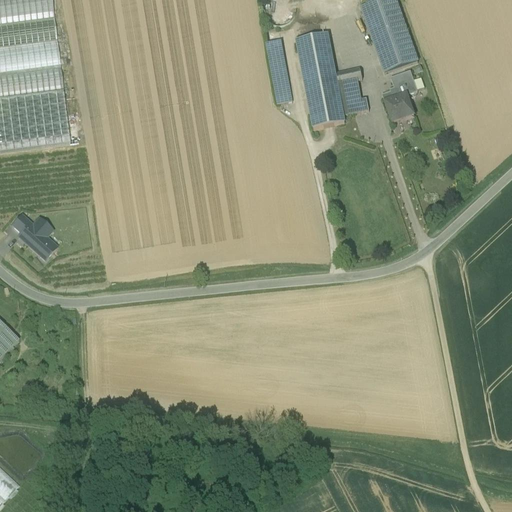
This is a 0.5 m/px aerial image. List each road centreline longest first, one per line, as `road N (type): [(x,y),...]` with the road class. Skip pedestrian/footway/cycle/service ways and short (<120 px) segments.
road 1 (tertiary): [(511,174),(423,255),(393,271),(88,306),(32,299),(0,271)]
road 2 (track): [(361,20),(290,36),(341,280)]
road 3 (track): [(491,511),(467,452),(423,255)]
